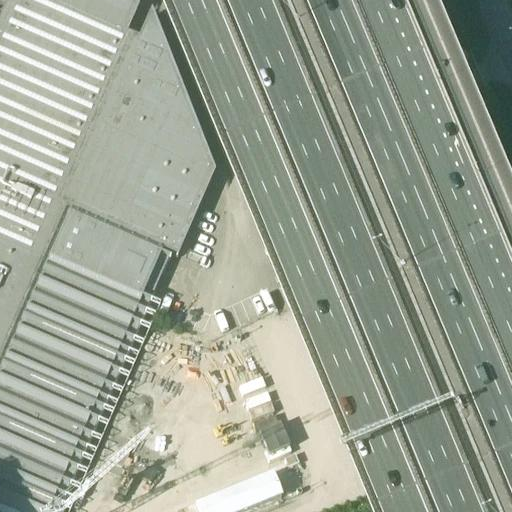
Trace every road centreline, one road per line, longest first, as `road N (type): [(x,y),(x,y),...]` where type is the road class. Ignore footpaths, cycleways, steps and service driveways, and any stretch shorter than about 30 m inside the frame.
road 1 (motorway): [(204,0),(420,511)]
road 2 (motorway): [(259,0),(475,511)]
road 3 (motorway): [(511,423),(332,0)]
road 4 (motorway): [(511,296),(386,0)]
